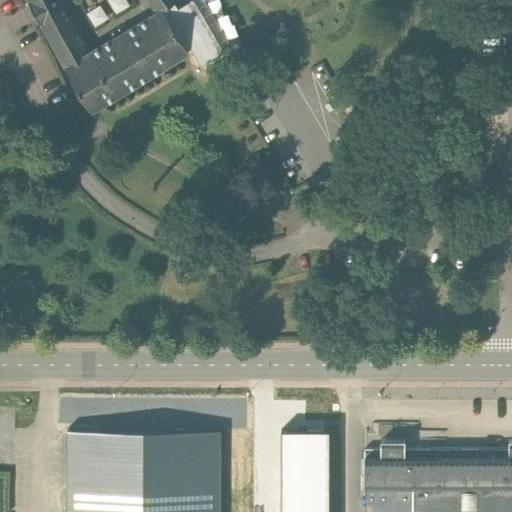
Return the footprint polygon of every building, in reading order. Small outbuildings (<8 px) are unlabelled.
[(28,0),(29,1),(29,2),(41,24),(91,111),(187,52),(190,49),(202,69),(218,59),(224,55),(190,0),(188,0),(178,7),(173,2),(175,0),(28,0)] [(249,422),(284,422),(284,399),(250,399),(249,422)] [(219,511),(220,450),(220,430),(67,429),(67,511),(219,511)] [(328,511),(329,430),(281,430),(280,511),(328,511)] [(511,511),(511,439),(509,440),(509,448),(405,448),(405,440),(381,440),(381,447),(365,448),(365,511),(511,511)]
